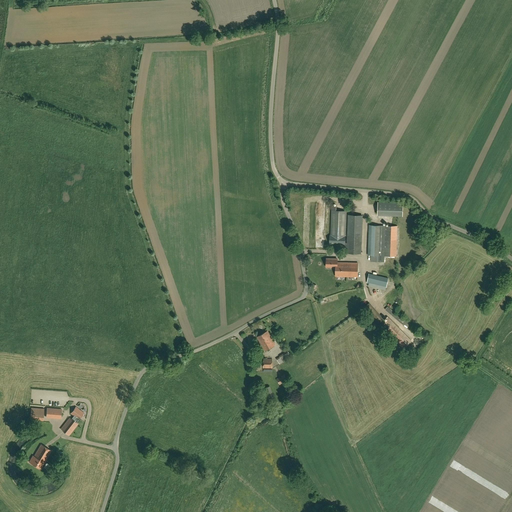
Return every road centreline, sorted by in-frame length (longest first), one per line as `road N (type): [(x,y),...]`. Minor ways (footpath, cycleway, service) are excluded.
road 1 (unclassified): [(102,511),(116,437),(140,375),(306,294),(282,184)]
road 2 (unclassified): [(511,258),(426,215),(407,196),(282,184)]
road 3 (unclassified): [(282,184),(269,132),(274,0)]
